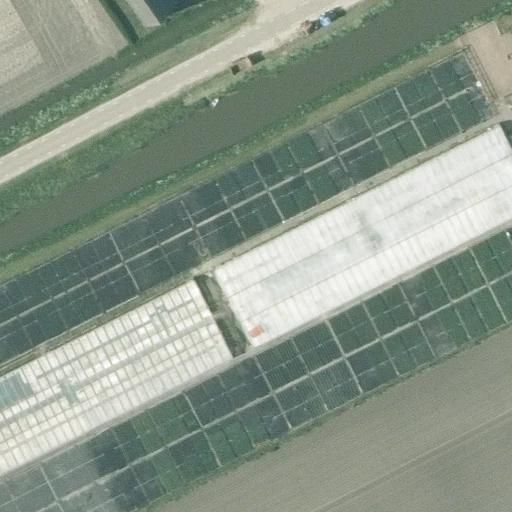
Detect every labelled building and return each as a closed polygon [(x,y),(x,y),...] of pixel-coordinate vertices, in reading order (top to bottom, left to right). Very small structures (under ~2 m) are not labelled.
[(130,0),(146,22),(172,3),(169,0),(130,0)] [(485,79),(448,89),(456,115),(492,105),(485,79)] [(142,200),(171,264),(384,167),(371,139),(383,134),(377,122),(379,121),(375,111),(383,107),(377,93),(142,200)] [(254,348),(511,216),(511,149),(499,123),(214,269),(254,348)] [(23,342),(93,312),(95,233),(0,273),(0,314),(4,315),(4,322),(9,334),(23,328),(23,342)] [(0,475),(233,359),(193,279),(0,376),(0,475)]
